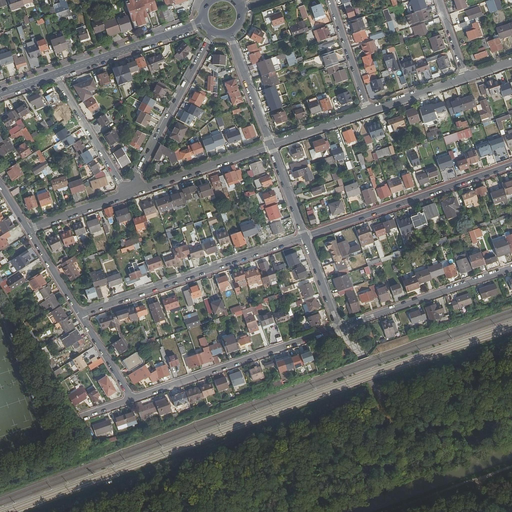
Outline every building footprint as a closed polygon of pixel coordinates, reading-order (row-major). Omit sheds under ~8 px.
[(23,4),(21,0),(6,0),(10,10),(24,6),(23,4)] [(69,10),(65,0),(59,0),(60,3),(62,7),(59,8),(54,10),(56,14),(66,11),(69,10)] [(137,0),(128,0),(125,1),(131,18),(139,15),(135,1),(137,0)] [(425,9),(428,8),(424,0),(414,0),(416,7),(417,9),(415,9),(414,7),(411,9),(413,14),(425,9)] [(455,12),(467,8),(464,0),(453,0),(456,5),(457,8),(454,8),(454,9),(455,12)] [(350,22),(355,20),(349,2),(343,4),(349,22),(350,22)] [(311,8),(314,18),(325,15),(321,4),(311,8)] [(302,20),(308,18),(304,5),(298,7),(302,20)] [(164,7),(157,10),(163,26),(170,23),(174,22),(170,11),(166,12),(164,7)] [(472,18),(478,16),(482,15),(480,7),(471,10),(472,13),(469,14),(468,14),(470,19),(472,18)] [(426,12),(425,9),(413,14),(407,16),(410,25),(420,21),(420,23),(428,20),(426,12)] [(66,11),(56,14),(58,20),(61,19),(60,17),(67,15),(67,13),(66,11)] [(281,12),(270,16),(273,26),(284,22),(281,12)] [(121,32),(121,33),(132,29),(127,17),(117,20),(121,32)] [(364,30),(365,30),(361,18),(355,20),(350,22),(354,34),(364,30)] [(106,29),(108,37),(121,32),(117,20),(116,19),(103,23),(106,29)] [(95,33),(106,29),(103,23),(102,20),(92,23),(95,33)] [(300,28),(296,29),(296,31),(293,32),(295,35),(307,30),(304,21),(299,23),(300,28)] [(372,41),(396,33),(394,28),(392,21),(387,23),(389,28),(390,31),(370,37),(372,41)] [(480,32),(483,31),(482,27),(479,28),(477,22),(472,24),(473,27),(471,28),(472,30),(474,29),(477,38),(481,36),(480,32)] [(427,34),(424,23),(412,27),(415,35),(409,37),(410,41),(419,38),(422,37),(422,36),(427,34)] [(26,29),(25,25),(22,26),(17,27),(17,28),(20,39),(25,37),(22,30),(26,29)] [(503,37),(511,34),(509,25),(496,29),(499,38),(500,39),(504,38),(503,37)] [(320,41),(330,38),(329,35),(326,27),(317,30),(320,41)] [(77,32),(80,41),(88,38),(85,30),(77,32)] [(253,34),(251,39),(262,44),(264,39),(262,38),(264,33),(255,30),(253,34)] [(367,39),(364,30),(354,34),(353,34),(356,43),(367,39)] [(62,33),(49,37),(51,41),(64,37),(62,33)] [(429,39),(434,52),(445,49),(441,35),(429,39)] [(64,37),(51,41),(55,54),(68,49),(67,45),(64,37)] [(501,43),(500,39),(499,38),(491,41),(489,37),(486,38),(487,41),(489,47),(490,47),(492,52),(502,48),(501,43)] [(44,40),(37,43),(37,45),(40,52),(48,49),(44,40)] [(377,53),(372,41),(362,44),(364,52),(366,56),(370,55),(372,54),(377,53)] [(190,51),(183,44),(176,52),(183,58),(190,51)] [(40,52),(37,45),(27,49),(31,59),(41,56),(40,52)] [(486,52),(485,49),(485,47),(483,48),(477,50),(478,54),(475,55),(474,53),(471,55),(473,61),(489,55),(487,51),(486,52)] [(258,63),(262,62),(257,49),(250,51),(251,55),(249,55),(250,58),(251,61),(253,65),(256,63),(258,63)] [(385,50),(381,51),(386,65),(389,64),(391,68),(393,73),(399,71),(395,58),(394,59),(392,54),(388,56),(387,55),(385,50)] [(0,54),(0,64),(6,63),(9,62),(9,63),(13,61),(12,58),(12,57),(10,51),(0,54)] [(332,56),(331,52),(322,55),(326,68),(327,68),(336,65),(337,65),(334,56),(332,56)] [(451,67),(446,52),(435,55),(441,71),(451,67)] [(12,57),(12,58),(13,58),(16,68),(26,64),(23,57),(16,60),(15,58),(16,57),(16,55),(12,57)] [(149,61),(147,61),(150,72),(158,69),(156,64),(163,62),(161,55),(148,59),(149,61)] [(373,63),(370,55),(366,56),(362,57),(367,72),(368,71),(369,73),(375,71),(375,69),(373,63)] [(213,65),(225,66),(225,56),(213,56),(213,65)] [(135,60),(136,62),(139,69),(146,66),(143,58),(135,60)] [(274,72),(280,70),(278,65),(273,67),(270,59),(262,62),(258,63),(263,76),(274,72)] [(414,65),(412,59),(400,64),(404,75),(416,70),(414,65)] [(427,61),(414,65),(416,70),(417,74),(430,69),(427,61)] [(136,62),(128,65),(130,73),(139,70),(139,69),(136,62)] [(312,67),(315,66),(314,63),(306,65),(308,72),(313,70),(312,67)] [(209,64),(207,67),(218,73),(217,69),(209,64)] [(130,73),(128,65),(113,70),(119,85),(133,80),(130,73)] [(338,71),(336,65),(327,68),(329,74),(333,73),(337,83),(347,79),(344,69),(338,71)] [(101,85),(109,82),(106,73),(104,74),(104,73),(98,75),(98,76),(101,85)] [(375,73),(362,77),(364,84),(366,83),(371,82),(372,82),(377,80),(375,73)] [(276,85),(279,85),(275,75),(263,79),(265,84),(264,84),(266,89),(276,85)] [(94,79),(75,85),(84,101),(92,96),(88,92),(97,89),(94,79)] [(377,80),(372,82),(375,93),(384,90),(381,79),(377,80)] [(225,83),(229,95),(238,91),(234,80),(225,83)] [(501,91),(497,81),(493,83),(492,81),(487,83),(488,84),(484,85),(487,94),(491,92),(491,95),(501,91)] [(165,88),(158,84),(152,94),(158,97),(159,95),(163,97),(167,89),(165,88)] [(279,93),(276,85),(266,89),(264,90),(262,90),(263,93),(265,93),(267,97),(279,93)] [(52,93),(51,90),(46,93),(47,96),(44,97),(49,106),(58,100),(53,92),(52,93)] [(238,91),(229,95),(233,106),(242,102),(238,91)] [(191,97),(188,103),(191,105),(199,109),(205,97),(196,92),(192,98),(191,97)] [(338,95),(341,105),(352,101),(349,92),(338,95)] [(36,109),(43,106),(38,94),(28,99),(31,106),(34,104),(36,109)] [(156,102),(146,96),(142,103),(153,108),(156,102)] [(473,96),(460,100),(464,111),(477,107),(473,96)] [(458,97),(446,102),(450,115),(463,110),(458,97)] [(98,107),(93,99),(85,104),(90,112),(93,111),(94,112),(97,110),(96,109),(98,107)] [(328,99),(323,100),(320,101),(324,111),(332,109),(328,99)] [(483,110),(479,112),(483,124),(491,121),(489,116),(491,116),(486,100),(481,102),(482,105),(483,110)] [(318,102),(317,101),(308,104),(311,115),(321,111),(318,102)] [(150,115),(153,108),(142,103),(139,109),(150,115)] [(24,105),(15,111),(19,118),(20,118),(29,113),(24,105)] [(199,109),(191,105),(186,113),(194,117),(197,118),(201,110),(199,109)] [(296,105),(292,107),(296,119),(305,116),(303,109),(297,110),(297,109),(296,105)] [(406,111),(411,125),(420,122),(415,108),(406,111)] [(15,111),(15,110),(11,112),(16,120),(19,118),(15,111)] [(287,121),(284,111),(274,114),(277,125),(287,121)] [(16,120),(11,112),(7,115),(9,118),(3,122),(6,127),(8,126),(7,125),(16,120)] [(149,121),(151,117),(146,114),(144,113),(141,112),(138,119),(136,123),(145,128),(147,124),(149,125),(150,121),(149,121)] [(189,126),(194,117),(186,113),(184,112),(179,121),(189,126)] [(109,116),(106,113),(97,119),(102,127),(108,123),(105,118),(109,116)] [(124,120),(124,119),(122,116),(113,121),(116,125),(124,120)] [(393,125),(395,131),(400,129),(400,128),(406,126),(403,116),(389,121),(391,126),(393,125)] [(505,116),(496,119),(497,122),(500,131),(504,130),(501,121),(506,119),(505,116)] [(204,132),(206,135),(209,134),(209,135),(214,133),(214,132),(219,131),(216,123),(207,127),(208,130),(204,132)] [(170,138),(180,143),(187,129),(178,124),(170,138)] [(377,136),(384,134),(381,126),(379,127),(378,124),(373,126),(377,136)] [(201,137),(205,136),(206,135),(204,132),(208,130),(207,127),(206,125),(203,128),(199,131),(201,137)] [(241,140),(242,141),(255,136),(252,127),(249,127),(248,126),(245,127),(246,129),(244,129),(243,126),(238,128),(238,130),(238,131),(241,140)] [(371,138),(377,136),(373,126),(368,128),(370,136),(371,138)] [(21,130),(14,134),(17,139),(23,135),(28,141),(32,139),(32,138),(30,136),(25,127),(21,130)] [(428,133),(430,140),(434,139),(433,136),(435,135),(439,134),(442,133),(441,129),(435,131),(434,128),(430,129),(431,132),(428,133)] [(347,140),(354,138),(353,137),(355,137),(352,129),(343,133),(345,137),(346,137),(347,140)] [(460,138),(471,134),(470,129),(458,133),(460,138)] [(111,145),(119,140),(113,130),(105,136),(111,145)] [(228,144),(241,140),(238,131),(238,130),(225,135),(228,144)] [(132,142),(139,147),(146,135),(138,131),(132,142)] [(221,133),(212,136),(216,147),(225,144),(221,133)] [(457,133),(450,135),(444,137),(446,144),(459,139),(457,133)] [(56,136),(44,143),(48,148),(56,143),(55,140),(57,138),(56,136)] [(201,137),(207,153),(210,152),(205,136),(201,137)] [(371,138),(370,136),(364,137),(367,146),(373,144),(371,138)] [(505,146),(501,137),(489,142),(489,145),(491,151),(505,146)] [(0,146),(0,154),(2,157),(14,150),(9,142),(11,141),(9,138),(2,141),(1,142),(3,145),(1,146),(0,146)] [(81,143),(79,140),(71,146),(78,157),(86,151),(83,146),(84,146),(82,143),(81,143)] [(327,149),(331,148),(328,141),(325,142),(324,140),(320,142),(320,141),(313,143),(315,149),(310,151),(313,160),(322,157),(320,151),(327,149)] [(20,148),(18,150),(23,158),(30,154),(24,144),(19,147),(20,148)] [(176,154),(178,160),(203,152),(200,145),(198,146),(197,144),(191,146),(192,149),(176,154)] [(161,145),(153,159),(158,161),(162,153),(169,157),(173,163),(178,161),(178,160),(176,154),(175,152),(161,145)] [(446,153),(444,148),(446,148),(445,145),(443,146),(444,147),(441,148),(440,145),(436,146),(437,149),(436,150),(438,155),(446,153)] [(489,145),(477,150),(480,159),(493,155),(491,151),(489,145)] [(301,147),(297,148),(298,149),(292,152),(294,159),(304,155),(301,147)] [(341,148),(332,151),(333,153),(333,156),(335,161),(338,159),(344,158),(343,155),(342,152),(341,148)] [(380,159),(392,155),(389,148),(376,153),(377,154),(379,160),(380,159)] [(121,149),(113,154),(122,168),(130,163),(121,149)] [(480,159),(477,150),(464,154),(466,159),(468,165),(478,162),(478,161),(481,160),(480,159)] [(36,153),(35,152),(29,156),(30,158),(37,154),(40,159),(40,161),(41,163),(45,161),(39,151),(36,153)] [(416,152),(409,154),(413,167),(420,164),(416,152)] [(366,164),(362,153),(357,155),(361,166),(366,164)] [(325,159),(322,160),(324,167),(336,163),(335,161),(333,156),(328,158),(325,159)] [(461,170),(469,168),(468,165),(466,159),(458,162),(461,170)] [(53,172),(46,161),(40,164),(37,167),(32,170),(35,174),(45,168),(49,174),(53,172)] [(255,176),(265,173),(261,161),(251,165),(252,170),(255,176)] [(97,174),(100,172),(94,162),(89,164),(92,169),(91,170),(94,176),(97,174)] [(153,166),(159,172),(162,169),(164,167),(162,164),(159,166),(156,163),(153,166)] [(16,164),(6,170),(9,174),(10,173),(14,181),(23,175),(16,164)] [(234,165),(231,166),(233,172),(225,175),(227,180),(230,178),(231,180),(235,179),(236,183),(240,181),(238,177),(236,170),(234,165)] [(308,165),(291,170),(292,174),(290,175),(292,179),(305,175),(307,181),(313,179),(308,165)] [(426,170),(427,173),(429,179),(438,176),(435,167),(426,170)] [(103,174),(101,171),(100,172),(97,174),(99,179),(94,181),(95,184),(92,185),(93,189),(108,184),(104,173),(103,174)] [(341,178),(340,173),(339,171),(331,174),(334,181),(338,180),(341,178)] [(420,185),(430,181),(429,179),(427,173),(417,176),(420,185)] [(226,187),(222,175),(219,176),(218,174),(210,177),(214,187),(221,184),(223,188),(226,187)] [(404,180),(407,189),(414,187),(409,174),(403,177),(404,180)] [(260,179),(263,188),(271,185),(268,176),(260,179)] [(68,184),(65,177),(50,182),(53,190),(68,185),(68,184)] [(337,193),(345,190),(344,187),(341,178),(338,180),(340,187),(335,188),(337,193)] [(504,188),(506,195),(511,193),(511,178),(509,180),(509,181),(502,184),(504,188)] [(83,183),(81,179),(68,184),(68,185),(71,194),(76,192),(75,191),(84,188),(83,183)] [(257,190),(263,188),(260,179),(253,181),(257,190)] [(387,181),(392,193),(403,189),(401,181),(400,179),(392,181),(391,179),(388,180),(387,181)] [(180,183),(182,190),(186,201),(192,199),(190,193),(196,191),(194,186),(185,189),(182,182),(180,183)] [(196,187),(198,194),(199,196),(213,192),(209,182),(196,187)] [(348,198),(361,194),(357,182),(344,187),(345,190),(348,198)] [(388,194),(389,194),(388,190),(389,190),(387,184),(385,185),(385,187),(377,189),(380,199),(388,196),(388,194)] [(325,191),(323,185),(311,189),(314,195),(325,191)] [(487,191),(485,186),(476,190),(477,195),(480,194),(481,197),(485,195),(484,192),(487,191)] [(363,192),(367,205),(377,201),(372,188),(363,192)] [(491,193),(494,204),(503,201),(504,205),(509,204),(506,195),(504,188),(500,190),(500,191),(495,193),(494,192),(491,193)] [(262,196),(266,205),(276,201),(273,191),(262,196)] [(462,196),(465,206),(475,202),(475,201),(478,199),(475,191),(471,193),(471,192),(467,193),(467,194),(462,196)] [(169,196),(172,207),(183,203),(179,193),(179,192),(169,196)] [(48,193),(37,196),(40,206),(51,203),(48,193)] [(24,199),(28,210),(37,207),(33,196),(24,199)] [(159,211),(159,212),(173,207),(172,207),(169,196),(155,201),(159,211)] [(454,209),(459,207),(455,198),(450,199),(449,199),(446,200),(446,201),(442,202),(448,219),(456,216),(454,209)] [(145,215),(145,216),(159,211),(155,201),(154,199),(141,204),(145,215)] [(344,210),(341,201),(329,205),(333,214),(344,210)] [(426,220),(439,215),(436,205),(422,210),(424,213),(426,220)] [(274,206),(265,209),(270,222),(278,219),(274,206)] [(111,207),(104,210),(105,212),(103,212),(104,217),(106,216),(107,218),(111,216),(114,216),(111,207)] [(114,213),(117,223),(131,219),(127,209),(114,213)] [(312,211),(308,212),(311,224),(316,223),(314,215),(313,215),(312,211)] [(415,230),(415,231),(428,226),(426,220),(424,213),(421,214),(420,212),(418,213),(418,215),(410,218),(415,230)] [(137,232),(149,227),(145,216),(145,215),(131,220),(133,224),(134,224),(137,232)] [(397,221),(405,245),(409,244),(405,233),(415,230),(410,218),(410,216),(397,221)] [(4,219),(0,221),(0,227),(4,234),(8,232),(14,228),(8,217),(4,219)] [(208,219),(210,225),(217,223),(215,217),(212,217),(208,219)] [(97,218),(86,222),(90,234),(101,230),(97,218)] [(253,219),(239,224),(240,227),(254,223),(253,219)] [(387,234),(391,233),(390,230),(396,227),(393,220),(383,223),(387,234)] [(283,232),(280,221),(269,225),(273,236),(283,232)] [(82,223),(72,226),(76,236),(77,236),(84,233),(85,233),(82,223)] [(242,232),(244,238),(257,233),(256,230),(254,223),(240,227),(242,232)] [(383,223),(373,226),(377,237),(387,234),(383,223)] [(373,238),(369,226),(360,230),(360,231),(357,232),(360,242),(373,238)] [(174,231),(166,233),(167,236),(170,235),(180,232),(181,232),(180,230),(181,230),(181,228),(180,228),(174,231)] [(483,236),(480,228),(474,230),(477,239),(483,236)] [(71,230),(60,234),(65,246),(75,242),(71,230)] [(473,244),(478,243),(477,239),(474,230),(469,232),(473,244)] [(220,245),(230,242),(226,231),(216,235),(220,245)] [(4,234),(0,236),(0,244),(2,248),(8,245),(5,239),(10,236),(8,232),(4,234)] [(245,244),(244,240),(241,232),(231,236),(235,248),(245,244)] [(61,247),(56,236),(52,238),(48,240),(53,251),(61,247)] [(493,243),(498,257),(503,256),(502,254),(511,251),(510,250),(506,238),(493,243)] [(338,244),(336,240),(326,243),(328,249),(330,249),(333,258),(334,258),(336,263),(343,260),(338,244)] [(208,255),(218,251),(215,241),(204,245),(208,255)] [(350,258),(361,254),(359,246),(349,249),(346,241),(338,244),(343,260),(344,260),(347,259),(350,258)] [(375,242),(380,258),(384,257),(378,241),(375,242)] [(190,253),(192,259),(195,257),(199,256),(199,257),(204,256),(200,244),(188,248),(190,253)] [(173,253),(176,262),(179,261),(178,258),(184,256),(186,255),(190,253),(188,248),(187,245),(175,249),(172,250),(173,253)] [(24,253),(11,261),(17,272),(30,264),(27,260),(25,257),(26,256),(29,254),(27,251),(24,253)] [(83,257),(81,252),(75,256),(77,260),(83,257)] [(174,267),(178,266),(176,262),(173,253),(162,257),(166,267),(171,265),(171,264),(173,264),(173,265),(174,267)] [(296,253),(285,257),(289,268),(300,264),(296,253)] [(104,254),(98,257),(101,263),(108,261),(106,254),(104,254)] [(469,258),(473,270),(486,265),(482,254),(469,258)] [(65,267),(63,268),(70,280),(79,275),(72,263),(77,260),(75,256),(68,260),(62,263),(65,267)] [(273,256),(269,257),(274,273),(286,269),(284,263),(276,266),(273,256)] [(484,258),(487,264),(498,261),(496,256),(490,259),(489,256),(484,258)] [(146,262),(149,272),(154,271),(153,269),(162,266),(159,257),(153,259),(146,261),(146,262)] [(368,266),(382,262),(381,259),(380,258),(367,263),(368,266)] [(465,265),(469,264),(467,259),(462,260),(457,262),(459,269),(466,267),(465,265)] [(343,260),(336,263),(339,271),(347,268),(344,260),(343,260)] [(147,273),(149,272),(146,262),(137,265),(133,266),(128,268),(131,274),(129,275),(131,280),(142,276),(141,275),(143,275),(140,267),(144,266),(147,273)] [(259,273),(263,283),(263,284),(276,280),(274,273),(272,268),(269,269),(267,262),(260,264),(262,271),(259,273)] [(432,278),(444,273),(441,264),(428,268),(429,270),(432,278)] [(457,275),(454,264),(443,268),(447,278),(457,275)] [(471,270),(469,264),(465,265),(466,267),(459,269),(461,273),(471,270)] [(303,267),(292,271),(296,281),(307,277),(303,267)] [(253,269),(244,272),(246,279),(248,284),(248,286),(258,282),(259,284),(263,283),(259,273),(257,268),(253,270),(253,269)] [(244,272),(243,270),(232,274),(235,283),(232,284),(236,294),(241,293),(239,287),(248,284),(246,279),(244,272)] [(419,285),(432,280),(432,278),(429,270),(415,274),(416,278),(419,285)] [(95,273),(89,275),(92,283),(98,281),(95,273)] [(20,274),(7,282),(12,290),(25,282),(20,274)] [(28,281),(35,292),(39,289),(45,286),(38,274),(29,280),(28,281)] [(40,274),(38,274),(45,286),(46,285),(40,274)] [(107,284),(109,287),(122,283),(119,274),(106,279),(107,284)] [(97,296),(98,299),(102,298),(98,287),(105,285),(102,275),(101,276),(97,277),(98,281),(92,283),(93,285),(94,288),(97,296)] [(334,280),(338,292),(339,291),(352,287),(348,275),(334,280)] [(226,276),(216,280),(219,289),(230,285),(226,276)] [(407,292),(420,288),(419,285),(416,278),(403,282),(407,292)] [(295,288),(294,284),(289,286),(285,287),(280,289),(281,293),(295,288)] [(300,287),(305,298),(314,295),(310,284),(300,287)] [(483,299),(499,294),(495,284),(479,290),(483,299)] [(45,286),(39,289),(46,300),(52,296),(53,296),(51,292),(46,285),(45,286)] [(198,285),(188,289),(189,291),(192,298),(201,295),(198,285)] [(362,302),(379,297),(377,290),(375,285),(369,287),(371,291),(362,294),(363,298),(361,298),(362,302)] [(391,288),(393,295),(401,292),(399,285),(391,288)] [(353,313),(361,310),(353,287),(352,287),(339,291),(340,296),(346,293),(349,303),(353,313)] [(379,297),(381,303),(385,302),(385,300),(390,298),(386,287),(377,290),(379,297)] [(89,299),(97,296),(94,288),(86,291),(89,299)] [(192,298),(189,291),(184,292),(188,307),(194,305),(192,298)] [(456,298),(456,300),(459,308),(472,304),(469,293),(456,298)] [(46,300),(43,302),(45,305),(48,303),(50,306),(53,311),(58,308),(57,307),(58,306),(52,296),(46,300)] [(175,296),(162,300),(166,310),(169,309),(179,306),(175,296)] [(309,311),(317,309),(314,298),(305,301),(309,311)] [(212,313),(207,299),(204,300),(209,314),(212,313)] [(215,314),(224,311),(220,301),(212,304),(215,314)] [(43,302),(39,304),(42,311),(47,308),(45,305),(43,302)] [(149,307),(155,324),(160,322),(161,324),(164,323),(158,303),(153,304),(153,306),(149,307)] [(430,322),(440,318),(438,314),(443,312),(441,306),(436,308),(435,305),(426,309),(430,322)] [(53,311),(52,312),(58,323),(59,323),(67,318),(60,306),(59,307),(58,308),(53,311)] [(133,306),(111,313),(112,315),(134,307),(133,306)] [(144,306),(134,309),(137,317),(137,318),(146,314),(144,306)] [(230,309),(232,314),(234,313),(241,311),(240,306),(230,309)] [(248,329),(249,333),(258,330),(253,316),(247,318),(245,314),(257,310),(255,306),(241,311),(243,314),(248,329)] [(112,316),(116,327),(120,326),(118,320),(128,316),(129,320),(137,317),(134,309),(134,307),(112,315),(112,316)] [(412,324),(426,319),(423,309),(409,314),(412,324)] [(274,315),(277,324),(290,320),(287,310),(274,315)] [(183,317),(184,321),(198,316),(196,312),(183,317)] [(259,317),(262,327),(273,323),(270,314),(259,317)] [(318,315),(308,318),(311,327),(320,324),(318,319),(319,319),(318,315)] [(110,329),(116,327),(112,316),(99,320),(102,329),(106,328),(106,327),(105,326),(109,324),(109,326),(110,329)] [(184,321),(187,330),(201,325),(198,316),(184,321)] [(59,323),(62,328),(66,334),(74,328),(71,322),(72,321),(69,317),(67,318),(59,323)] [(389,330),(394,328),(397,327),(394,319),(387,322),(389,330)] [(58,342),(63,350),(73,345),(81,339),(75,330),(68,334),(69,335),(58,342)] [(235,336),(222,340),(226,353),(239,348),(235,336)] [(251,342),(249,337),(247,338),(246,337),(245,337),(245,339),(239,341),(241,346),(251,342)] [(202,348),(203,353),(205,352),(203,349),(209,347),(205,338),(200,340),(202,348)] [(81,339),(73,345),(75,348),(75,349),(80,345),(84,343),(81,339)] [(120,339),(112,344),(115,348),(119,355),(128,350),(121,339),(120,339)] [(219,344),(209,348),(210,352),(211,352),(213,356),(224,352),(221,345),(219,345),(219,344)] [(40,349),(45,361),(51,358),(46,346),(40,349)] [(208,362),(213,360),(212,358),(210,352),(209,348),(209,347),(203,349),(205,352),(208,362)] [(196,355),(199,365),(208,362),(205,352),(203,353),(196,355)] [(129,371),(131,369),(141,363),(135,353),(122,361),(129,371)] [(304,360),(303,357),(302,354),(294,356),(297,365),(303,363),(304,364),(306,364),(304,360)] [(80,355),(73,360),(79,371),(87,366),(80,355)] [(191,368),(199,365),(196,355),(188,358),(191,368)] [(102,361),(100,358),(88,366),(90,369),(102,361)] [(171,367),(178,365),(175,358),(168,361),(171,367)] [(131,369),(133,372),(138,368),(143,366),(141,363),(131,369)] [(152,382),(159,379),(155,369),(149,373),(144,365),(143,366),(138,368),(140,371),(129,377),(132,382),(142,375),(144,378),(144,379),(148,376),(152,382)] [(155,369),(159,379),(169,375),(165,365),(155,369)] [(252,381),(264,377),(260,367),(249,371),(252,381)] [(229,376),(233,387),(244,382),(241,372),(229,376)] [(72,383),(78,380),(74,375),(69,378),(72,383)] [(133,384),(144,378),(142,375),(132,382),(133,384)] [(98,382),(107,397),(116,392),(106,377),(98,382)] [(214,381),(218,391),(228,387),(225,377),(214,381)] [(199,387),(200,387),(203,397),(214,393),(211,384),(203,387),(203,385),(199,387)] [(189,403),(203,398),(203,397),(200,387),(195,389),(195,388),(185,391),(189,403)] [(68,395),(74,406),(83,400),(82,398),(85,396),(80,388),(68,395)] [(99,396),(95,390),(88,395),(93,404),(98,401),(96,398),(99,396)] [(157,408),(159,415),(171,411),(167,400),(155,404),(157,408)] [(145,412),(157,408),(155,404),(155,402),(146,405),(145,404),(143,405),(145,412)] [(115,418),(118,426),(137,420),(134,412),(115,418)] [(96,435),(113,430),(109,418),(106,419),(106,420),(93,425),(96,435)]
